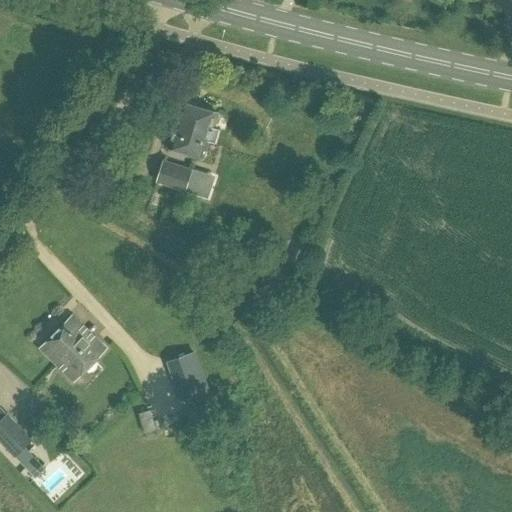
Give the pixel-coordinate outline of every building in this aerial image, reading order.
[(215,143),(219,130),(213,129),(218,114),(182,103),(168,148),(204,159),(209,141),(215,143)] [(186,192),(193,170),(163,161),(156,183),(186,192)] [(74,382),(106,349),(73,316),(40,349),(74,382)] [(144,434),(155,430),(149,411),(138,415),(144,434)] [(0,441),(14,457),(32,440),(8,414),(0,420),(0,441)]
